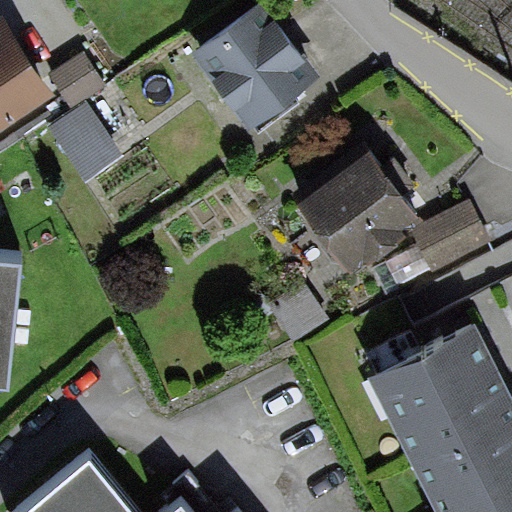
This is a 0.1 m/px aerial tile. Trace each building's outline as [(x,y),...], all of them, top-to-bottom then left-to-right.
[(317,62),(270,0),(251,0),(193,43),(248,116),(255,111),(261,120),(295,94),(288,84),(317,62)] [(0,116),(57,81),(49,68),(9,6),(0,11),(0,116)] [(49,68),(57,81),(71,104),(108,81),(86,46),(49,68)] [(56,132),(95,188),(133,161),(94,105),(56,132)] [(425,207),(365,124),(295,174),(355,257),(425,207)] [(493,230),(473,190),(414,220),(435,260),(493,230)] [(0,365),(6,366),(19,237),(0,235),(0,365)] [(511,511),(511,382),(473,307),(368,362),(446,511),(511,511)] [(143,511),(88,445),(9,510),(10,511),(243,511),(235,502),(222,511),(201,511),(184,490),(156,511),(143,511)]
